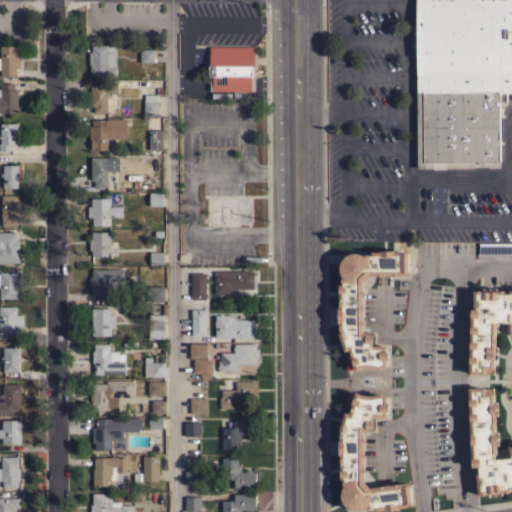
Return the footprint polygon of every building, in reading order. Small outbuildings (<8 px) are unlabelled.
[(511,92),(506,92),(506,100),(499,100),(500,161),(425,162),(425,168),(417,168),(415,0),(511,0),(511,92)] [(0,45),(17,45),(17,56),(20,56),(20,68),(16,68),(16,76),(0,76),(0,45)] [(115,45),(115,75),(91,75),(91,71),(89,71),(89,68),(90,68),(90,64),(89,64),(89,52),(90,52),(90,46),(91,46),(91,45),(115,45)] [(254,46),(254,67),(255,67),(255,91),(244,91),(245,97),(233,97),(233,91),(209,91),(209,61),(208,61),(208,57),(209,57),(209,46),(254,46)] [(154,49),(154,62),(140,62),(140,49),(154,49)] [(118,82),(118,93),(117,93),(117,105),(107,105),(107,112),(95,113),(95,106),(92,106),(91,100),(90,100),(90,94),(90,83),(118,82)] [(0,96),(1,96),(1,83),(14,83),(14,90),(17,90),(17,113),(0,113),(0,96)] [(144,87),(162,87),(162,94),(157,94),(157,101),(158,101),(158,116),(144,115),(144,87)] [(108,138),(108,150),(91,150),(91,139),(89,139),(90,127),(92,127),(92,120),(106,120),(106,118),(127,119),(126,138),(108,138)] [(17,144),(12,144),(12,150),(0,150),(0,123),(17,123),(17,144)] [(163,149),(159,149),(159,152),(149,152),(149,150),(149,130),(152,130),(152,128),(155,128),(155,130),(163,130),(163,149)] [(108,171),(117,171),(117,180),(108,180),(108,187),(94,187),(94,181),(91,181),(91,157),(108,157),(108,171)] [(17,171),(19,171),(19,177),(18,177),(18,188),(3,188),(3,187),(2,187),(2,185),(3,185),(3,176),(0,176),(0,173),(3,173),(3,167),(1,167),(1,165),(17,165),(17,171)] [(163,192),(163,205),(150,206),(150,192),(163,192)] [(2,216),(1,216),(1,214),(1,195),(18,195),(18,206),(20,206),(20,211),(17,211),(17,218),(19,219),(19,223),(17,225),(2,225),(2,216)] [(110,206),(123,205),(123,217),(118,217),(118,221),(110,221),(110,225),(92,226),(92,217),(87,217),(87,206),(91,206),(91,198),(110,198),(110,206)] [(110,255),(91,256),(91,249),(89,249),(89,232),(109,231),(110,255)] [(0,232),(16,232),(16,238),(19,238),(19,262),(0,262),(0,232)] [(480,243),(480,240),(510,240),(510,243),(511,243),(511,253),(479,254),(479,243),(480,243)] [(364,332),(368,332),(368,333),(374,333),(374,345),(388,345),(388,351),(389,351),(389,359),(388,359),(388,367),(380,369),(376,368),(373,368),(371,367),(365,368),(361,369),(357,371),(355,370),(350,355),(352,355),(351,353),(350,353),(349,350),(344,351),(341,339),(338,339),(338,332),(341,332),(341,330),(340,330),(339,323),(338,308),(339,308),(339,300),(340,300),(340,299),(339,299),(339,294),(338,294),(338,285),(339,285),(339,284),(343,284),(343,283),(342,283),(341,275),(340,272),(340,269),(340,266),(341,264),(341,263),(343,258),(347,255),(349,253),(352,253),(356,252),(359,253),(363,254),(371,254),(371,252),(380,251),(380,250),(395,250),(395,251),(409,251),(409,272),(409,275),(368,276),(367,278),(366,278),(365,279),(363,281),(364,332)] [(163,252),(163,264),(149,264),(150,251),(163,252)] [(124,269),(124,280),(110,280),(110,292),(114,292),(114,300),(97,300),(97,293),(92,293),(92,286),(89,286),(89,277),(91,277),(91,269),(124,269)] [(244,270),(244,269),(253,269),(253,274),(256,274),(256,283),(253,283),(253,288),(236,288),(236,290),(233,290),(233,293),(215,293),(215,287),(214,287),(214,284),(215,284),(215,271),(244,270)] [(0,272),(17,272),(17,282),(20,282),(20,288),(17,288),(17,298),(0,298),(0,272)] [(206,293),(207,293),(207,297),(206,297),(206,299),(191,299),(191,273),(206,273),(206,293)] [(164,286),(164,301),(148,301),(148,295),(146,295),(146,292),(147,292),(147,286),(164,286)] [(471,308),(474,309),(473,298),(471,298),(471,292),(473,292),(473,290),(481,290),(481,291),(483,291),(483,288),(496,288),(496,291),(497,291),(497,290),(505,290),(505,293),(509,293),(509,290),(511,290),(511,334),(509,334),(508,321),(497,322),(497,331),(495,331),(495,333),(496,333),(495,346),(497,346),(497,360),(494,360),(494,361),(495,361),(495,369),(493,368),(493,373),(486,373),(486,374),(469,374),(471,308)] [(0,306),(16,306),(16,314),(23,314),(23,327),(19,327),(19,334),(7,334),(7,336),(4,336),(4,334),(0,334),(0,306)] [(110,314),(115,314),(115,335),(91,335),(91,308),(110,308),(110,314)] [(191,309),(206,309),(206,311),(207,311),(207,315),(206,315),(206,335),(191,335),(191,309)] [(149,338),(149,320),(150,314),(163,314),(163,320),(164,320),(164,338),(149,338)] [(247,337),(247,338),(244,338),(244,337),(215,337),(215,324),(214,324),(214,321),(215,321),(215,315),(220,315),(220,314),(223,314),(223,315),(233,315),(233,318),(236,318),(236,319),(253,319),(253,325),(256,325),(256,333),(254,333),(254,337),(247,337)] [(94,374),(94,363),(92,363),(92,350),(93,350),(93,343),(109,343),(109,350),(110,350),(110,351),(118,351),(118,353),(125,353),(125,362),(126,362),(126,374),(94,374)] [(207,343),(207,358),(189,358),(189,343),(207,343)] [(256,343),(256,349),(259,349),(259,357),(256,357),(256,364),(239,364),(239,371),(234,371),(234,373),(229,373),(229,371),(218,371),(218,369),(217,369),(217,365),(218,365),(218,360),(220,360),(220,352),(234,352),(234,351),(233,351),(233,346),(234,346),(234,344),(256,343)] [(19,371),(3,372),(3,361),(1,361),(1,356),(3,356),(3,347),(19,347),(19,371)] [(144,377),(144,357),(152,357),(152,362),(165,361),(165,376),(144,377)] [(211,366),(212,366),(212,370),(211,370),(211,376),(209,376),(209,379),(201,379),(201,376),(200,376),(200,373),(193,373),(193,372),(192,372),(192,370),(193,370),(193,359),(211,359),(211,366)] [(133,380),(133,397),(115,397),(115,407),(109,407),(109,410),(91,410),(91,401),(89,401),(89,383),(106,383),(106,380),(133,380)] [(165,381),(165,395),(148,395),(147,381),(165,381)] [(256,381),(256,386),(258,386),(258,392),(256,392),(256,399),(240,400),(241,408),(235,408),(235,410),(230,410),(230,408),(220,408),(220,397),(221,397),(221,390),(236,389),(235,381),(256,381)] [(20,394),(21,394),(21,398),(20,398),(20,410),(13,410),(13,414),(0,414),(0,401),(2,401),(2,398),(0,398),(0,393),(2,393),(2,384),(20,383),(20,394)] [(468,388),(486,387),(486,388),(493,388),(493,392),(494,392),(495,399),(494,399),(494,401),(496,401),(496,402),(497,402),(497,415),(496,415),(496,429),(495,429),(495,431),(497,431),(497,432),(498,432),(499,445),(497,445),(497,446),(497,455),(495,455),(495,458),(511,458),(511,456),(510,456),(509,446),(511,445),(511,488),(509,488),(510,492),(502,493),(502,494),(489,496),(488,493),(486,493),(487,494),(479,495),(478,493),(477,493),(476,488),(478,488),(476,474),(479,473),(478,466),(472,467),(468,388)] [(410,482),(412,503),(407,504),(407,507),(399,508),(399,509),(384,511),(384,510),(375,511),(375,508),(364,509),(364,508),(361,510),(356,510),(352,510),(351,509),(349,508),(347,507),(345,505),(344,503),(343,501),(342,499),(341,495),(341,493),(342,490),(343,488),(343,480),(344,480),(344,479),(340,479),(340,478),(339,478),(339,469),(340,469),(340,465),(342,465),(342,463),(340,463),(340,455),(339,455),(339,440),(340,440),(340,433),(341,433),(341,431),(339,431),(338,424),(342,424),(345,412),(349,413),(355,392),(358,392),(361,394),(363,394),(364,394),(366,394),(367,395),(371,395),(375,394),(378,394),(380,393),(388,395),(388,403),(389,403),(389,411),(387,411),(387,412),(388,412),(388,417),(374,417),(374,430),(369,430),(369,431),(364,431),(365,482),(368,484),(370,487),(410,482)] [(190,398),(207,398),(208,413),(190,413),(190,398)] [(165,400),(165,413),(151,413),(151,400),(165,400)] [(109,418),(109,417),(141,417),(141,429),(138,429),(138,431),(123,431),(122,439),(111,439),(111,449),(94,449),(94,442),(92,442),(92,426),(96,427),(96,418),(109,418)] [(163,417),(163,427),(149,428),(149,417),(163,417)] [(20,443),(14,443),(14,444),(10,444),(10,443),(2,443),(2,437),(0,437),(0,429),(2,429),(2,420),(20,419),(20,443)] [(255,419),(255,435),(251,435),(251,437),(245,437),(245,435),(240,435),(240,441),(238,441),(238,449),(222,449),(222,427),(234,427),(234,419),(255,419)] [(200,435),(185,436),(185,422),(200,422),(200,435)] [(158,480),(143,481),(142,455),(158,455),(158,480)] [(18,467),(20,467),(20,480),(18,480),(18,487),(3,487),(3,478),(1,478),(0,478),(0,475),(1,475),(1,456),(18,456),(18,467)] [(109,457),(109,456),(117,456),(117,457),(126,457),(126,472),(117,472),(117,479),(110,479),(110,486),(93,486),(92,469),(93,469),(93,457),(109,457)] [(222,457),(238,457),(238,465),(241,465),(241,472),(245,472),(245,470),(251,470),(251,472),(255,472),(255,488),(234,488),(234,479),(222,479),(222,457)] [(185,471),(200,470),(200,484),(185,484),(185,471)] [(90,511),(90,504),(92,504),(92,493),(109,493),(109,501),(121,501),(121,505),(133,505),(133,511),(90,511)] [(256,494),(256,509),(251,509),(251,511),(245,511),(245,509),(241,509),(241,511),(222,511),(222,500),(234,500),(234,494),(256,494)] [(185,496),(200,496),(200,510),(185,510),(185,496)] [(0,511),(0,497),(20,497),(20,508),(16,508),(16,511),(0,511)]
